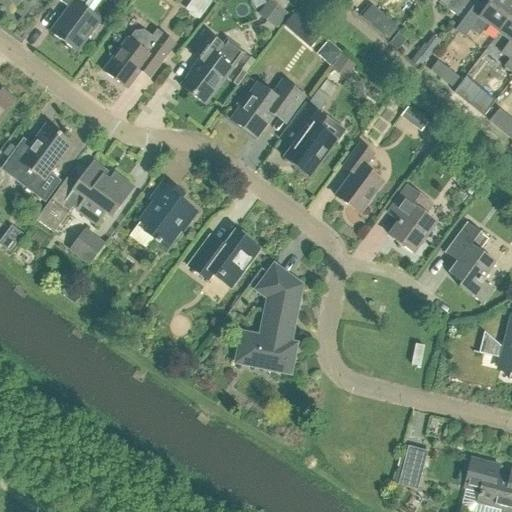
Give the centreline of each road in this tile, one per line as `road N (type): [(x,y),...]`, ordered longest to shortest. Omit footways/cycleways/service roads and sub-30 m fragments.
road 1 (residential): [(336,266),(325,238),(202,146),(124,135),(0,43)]
road 2 (residential): [(511,424),(352,385),(326,364),(322,341),(336,266)]
